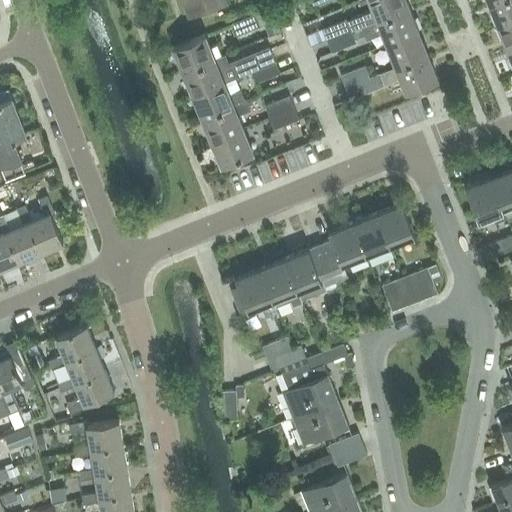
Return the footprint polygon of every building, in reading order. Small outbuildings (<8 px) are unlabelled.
[(182,0),(188,16),(227,3),(226,0),(182,0)] [(362,26),(410,8),(406,0),(369,0),(373,8),(322,28),(327,40),(351,31),(350,29),(361,25),(362,26)] [(499,26),(511,20),(511,0),(495,0),(489,3),(499,26)] [(273,8),(256,14),(232,24),(237,36),(265,24),(269,35),(281,30),(273,8)] [(410,8),(362,26),(366,38),(382,32),(387,43),(419,31),(410,8)] [(511,47),(511,20),(499,26),(508,49),(511,47)] [(351,31),(327,40),(332,52),(356,42),(351,31)] [(396,67),(428,54),(419,31),(387,43),(395,65),(396,67)] [(217,43),(210,46),(206,34),(174,47),(183,71),(225,54),(224,53),(221,54),(217,43)] [(193,94),(224,81),(251,71),(275,61),(269,46),(230,63),(226,54),(225,54),(183,71),(193,94)] [(370,77),(345,87),(350,99),(374,89),(401,79),(405,90),(437,78),(428,54),(396,67),(395,65),(369,76),(370,77)] [(275,61),(251,71),(256,82),(280,73),(275,61)] [(365,66),(341,75),(345,87),(370,77),(369,76),(365,66)] [(234,104),(245,100),(240,89),(230,94),(224,81),(193,94),(202,117),(234,104)] [(270,117),(294,107),(289,95),(265,105),(270,117)] [(0,142),(0,158),(3,168),(7,179),(25,173),(24,171),(21,163),(13,140),(26,135),(11,97),(0,101),(0,132),(3,141),(0,142)] [(211,140),(243,127),(238,115),(250,110),(246,99),(245,100),(234,104),(202,117),(211,140)] [(294,107),(270,117),(274,129),(299,119),(294,107)] [(243,127),(211,140),(221,164),(253,151),(243,127)] [(32,159),(21,163),(24,171),(35,167),(32,159)] [(511,205),(511,204),(511,165),(490,175),(503,208),(504,208),(508,218),(511,215),(511,205)] [(478,218),(492,212),(497,222),(508,218),(504,208),(503,208),(490,175),(465,185),(478,218)] [(29,222),(41,251),(63,242),(51,213),(54,212),(47,196),(38,199),(45,215),(31,221),(29,222)] [(377,211),(390,245),(415,235),(402,201),(377,211)] [(9,230),(6,231),(19,260),(41,251),(29,222),(31,221),(25,205),(16,209),(22,225),(9,230)] [(366,254),(390,245),(377,211),(352,221),(366,254)] [(0,268),(19,260),(6,231),(9,230),(2,215),(0,215),(0,268)] [(342,263),(366,254),(352,221),(328,231),(331,239),(320,243),(335,281),(348,276),(342,263)] [(494,256),(511,248),(511,233),(489,243),(494,256)] [(344,302),(335,281),(320,243),(309,248),(309,247),(285,257),(298,290),(302,299),(326,289),(332,294),(337,305),(344,302)] [(302,299),(298,290),(285,257),(260,266),(274,299),(288,294),(291,303),(302,299)] [(436,263),(427,266),(433,280),(441,277),(436,263)] [(277,309),(274,299),(260,266),(235,277),(248,310),(263,303),(267,313),(277,309)] [(415,271),(425,297),(438,292),(433,280),(427,266),(415,271)] [(415,301),(425,297),(415,271),(405,275),(415,301)] [(405,275),(394,279),(405,305),(415,301),(405,275)] [(394,279),(382,284),(392,310),(405,305),(394,279)] [(67,359),(96,347),(86,323),(56,336),(64,353),(49,359),(52,367),(67,361),(67,359)] [(288,336),(264,346),(269,358),(293,348),(288,336)] [(292,417),(338,398),(328,372),(326,373),(322,363),(348,353),(344,342),(306,357),(308,361),(281,372),(288,388),(282,390),(292,417)] [(293,348),(269,358),(273,370),(306,357),(301,344),(293,348)] [(106,369),(96,347),(67,359),(73,375),(57,382),(61,391),(75,385),(77,384),(76,382),(106,369)] [(39,351),(34,353),(38,366),(43,364),(39,351)] [(0,355),(0,392),(9,413),(20,408),(11,387),(23,382),(24,388),(34,383),(25,362),(16,366),(11,354),(8,355),(7,353),(0,355)] [(77,384),(75,385),(81,397),(67,403),(71,411),(85,405),(84,402),(114,390),(106,369),(76,382),(77,384)] [(234,385),(234,389),(235,398),(242,397),(242,385),(234,385)] [(234,389),(224,390),(221,390),(223,419),(236,418),(235,398),(234,389)] [(0,416),(9,413),(0,392),(0,416)] [(338,398),(292,417),(303,443),(349,425),(338,398)] [(88,421),(71,423),(72,433),(89,430),(92,444),(92,448),(123,443),(119,419),(88,424),(88,421)] [(511,423),(502,427),(511,453),(511,423)] [(27,428),(5,436),(10,449),(32,441),(27,428)] [(333,454),(363,442),(358,432),(329,443),(333,454)] [(44,433),(36,435),(40,451),(48,449),(44,433)] [(363,442),(333,454),(337,465),(367,453),(363,442)] [(92,444),(74,447),(75,456),(93,453),(96,467),(96,472),(127,466),(123,443),(92,448),(92,444)] [(0,478),(17,472),(15,466),(13,467),(6,470),(5,467),(0,468),(0,478)] [(96,467),(78,470),(79,480),(97,476),(99,491),(100,495),(131,490),(127,466),(96,472),(96,467)] [(309,511),(322,511),(357,498),(347,472),(301,490),(309,511)] [(511,511),(511,476),(490,485),(491,486),(492,485),(502,511),(511,511)] [(60,487),(49,489),(52,502),(62,500),(60,487)] [(0,511),(4,511),(2,505),(18,499),(14,489),(0,494),(0,511)] [(25,490),(16,493),(19,499),(27,496),(25,490)] [(99,491),(81,494),(83,503),(101,500),(102,511),(134,511),(131,490),(100,495),(99,491)] [(362,511),(357,498),(322,511),(362,511)]
